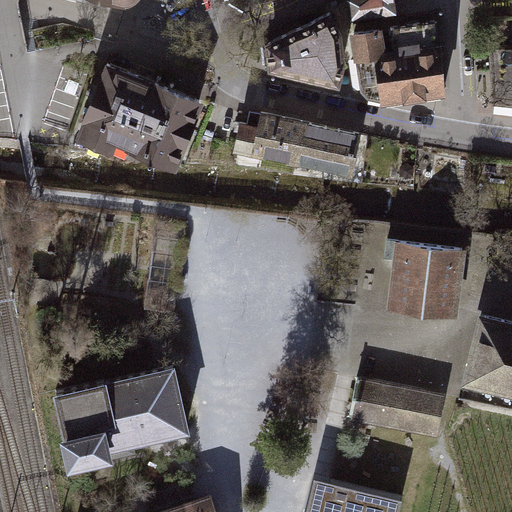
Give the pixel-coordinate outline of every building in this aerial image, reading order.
[(391,0),(343,0),(347,24),(393,17),(391,0)] [(328,7),(255,39),(258,67),(330,83),(340,60),(338,29),(328,7)] [(374,26),(345,31),(354,89),(368,103),(439,95),(435,17),(384,25),(386,48),(376,49),(374,26)] [(160,84),(101,62),(78,131),(135,150),(160,84)] [(198,98),(160,84),(135,150),(173,164),(198,98)] [(250,128),(233,124),(226,155),(287,166),(296,121),(253,112),(250,128)] [(357,135),(296,121),(287,166),(350,179),(357,135)] [(183,221),(152,217),(141,305),(171,310),(183,221)] [(464,247),(392,241),(386,311),(459,316),(464,247)] [(511,321),(482,314),(467,375),(511,386),(511,321)] [(50,432),(58,467),(128,451),(126,443),(184,430),(168,359),(43,387),(54,432),(50,432)] [(440,399),(354,382),(347,422),(432,439),(440,399)] [(390,511),(394,497),(306,476),(297,511),(390,511)] [(207,511),(201,492),(143,511),(207,511)]
